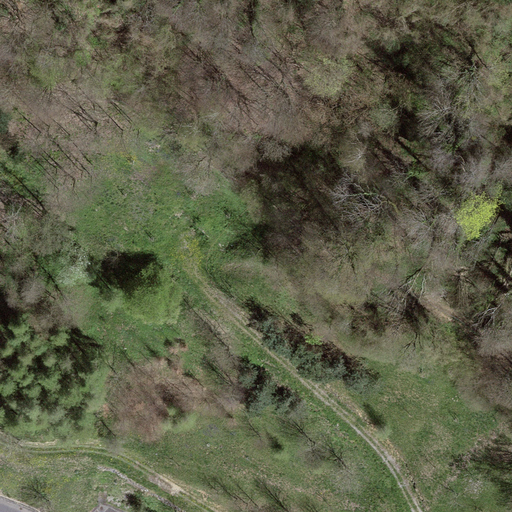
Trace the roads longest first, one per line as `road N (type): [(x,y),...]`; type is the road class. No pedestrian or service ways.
road 1 (track): [(415,511),(377,447),(199,290),(185,252)]
road 2 (track): [(202,511),(118,458),(16,451),(0,442)]
